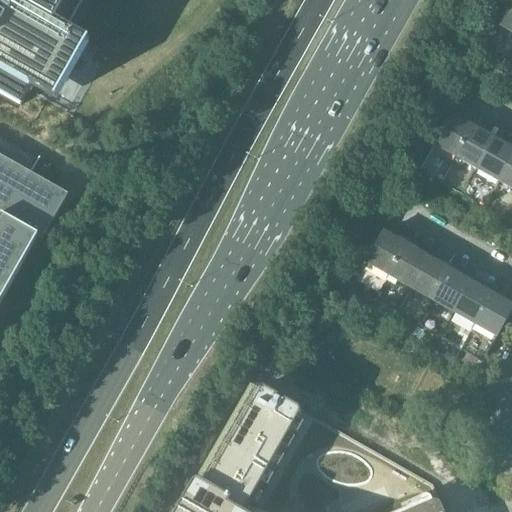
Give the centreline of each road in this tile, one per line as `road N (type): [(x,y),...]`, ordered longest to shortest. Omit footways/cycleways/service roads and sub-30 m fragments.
road 1 (trunk): [(95,511),(389,0)]
road 2 (trunk): [(321,0),(37,511)]
